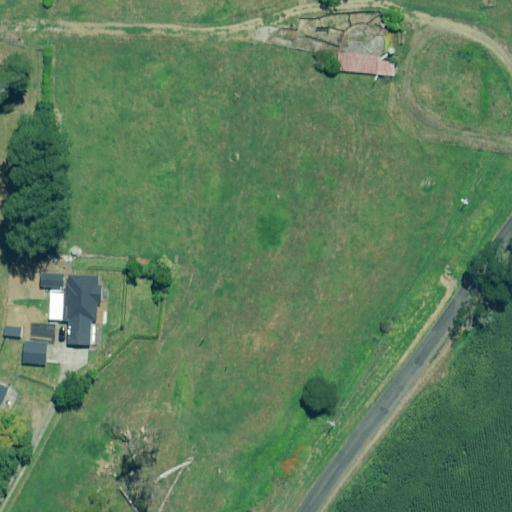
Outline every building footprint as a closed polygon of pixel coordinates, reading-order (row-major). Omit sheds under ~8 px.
[(396,61),(339,55),(337,69),(394,76),(396,61)] [(305,72),(292,67),(289,77),(302,81),(305,72)] [(101,276),(41,273),(40,288),(62,289),(60,320),(69,321),(68,344),(91,345),(92,319),(99,320),(101,276)] [(17,325),(5,325),(5,335),(17,336),(17,325)] [(47,345),(24,345),(24,363),(47,364),(47,345)]
